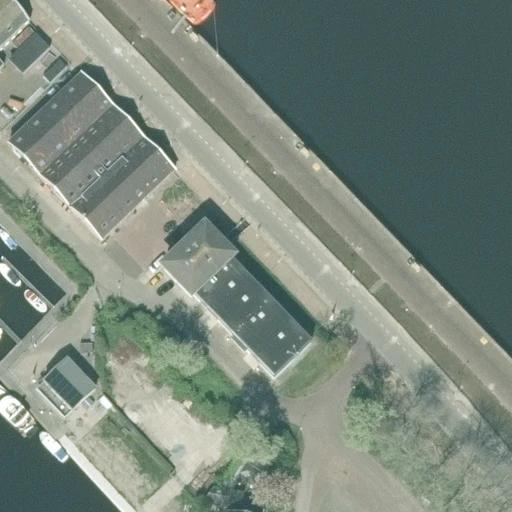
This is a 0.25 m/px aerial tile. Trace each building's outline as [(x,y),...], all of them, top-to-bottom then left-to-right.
[(0,53),(29,25),(4,0),(0,0),(0,70),(4,67),(0,63),(0,53)] [(173,175),(82,80),(80,78),(8,148),(101,245),(173,175)] [(231,261),(217,246),(204,233),(163,272),(191,300),(193,298),(273,381),(310,346),(230,262),(231,261)] [(149,366),(166,377),(172,367),(156,356),(149,366)] [(72,415),(95,392),(67,364),(44,386),(72,415)] [(219,473),(239,456),(227,442),(207,460),(219,473)] [(182,451),(175,462),(186,469),(193,459),(182,451)] [(255,511),(240,509),(242,495),(214,490),(203,505),(228,510),(227,511),(255,511)]
